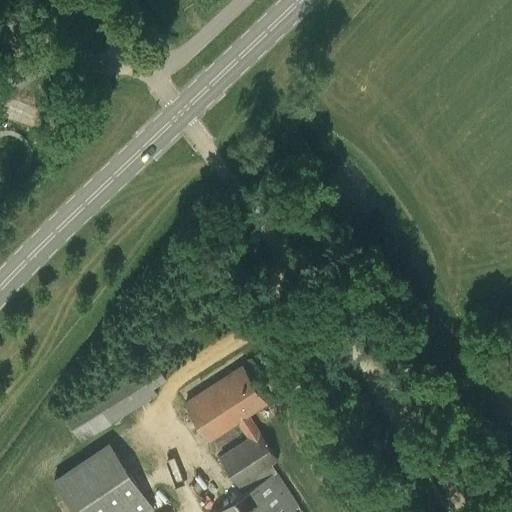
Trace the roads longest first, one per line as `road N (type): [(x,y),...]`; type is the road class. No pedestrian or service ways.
road 1 (primary): [(0,291),(180,111)]
road 2 (track): [(461,511),(321,315)]
road 3 (unclassified): [(296,279),(180,111)]
road 4 (primary): [(180,111),(298,0)]
road 5 (unclassified): [(151,71),(98,63),(0,26)]
